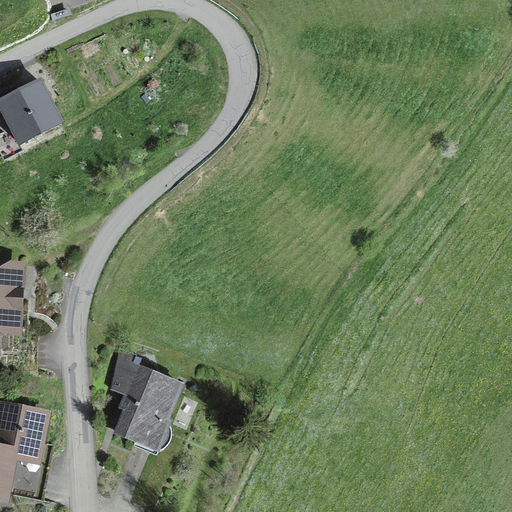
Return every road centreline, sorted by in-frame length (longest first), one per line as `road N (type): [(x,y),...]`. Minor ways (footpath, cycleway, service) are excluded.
road 1 (track): [(97,257),(127,210),(205,145),(239,94),(234,36),(190,5),(167,0)]
road 2 (residential): [(81,511),(76,334),(97,257)]
road 3 (track): [(147,0),(0,63)]
